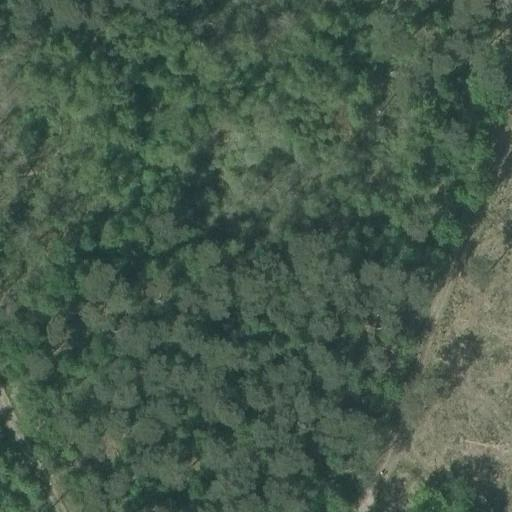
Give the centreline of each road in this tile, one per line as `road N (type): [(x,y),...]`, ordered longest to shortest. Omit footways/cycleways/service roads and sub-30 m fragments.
road 1 (track): [(508,0),(508,110),(487,190),(435,292),(390,448),(357,511)]
road 2 (track): [(55,511),(0,403)]
